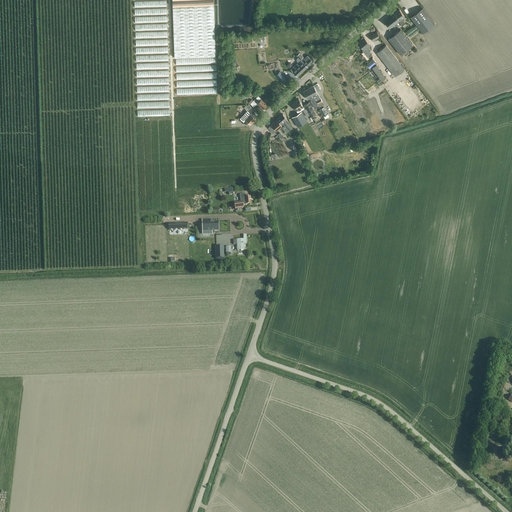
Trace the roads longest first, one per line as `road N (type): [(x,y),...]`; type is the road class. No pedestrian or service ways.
road 1 (unclassified): [(503,511),(385,410),(249,355)]
road 2 (unclassified): [(249,355),(274,263),(253,144)]
road 3 (residential): [(253,144),(279,102),(392,0)]
road 4 (unclassified): [(194,511),(249,355)]
